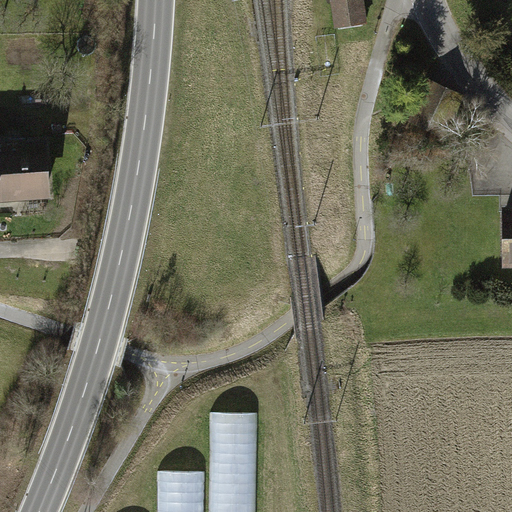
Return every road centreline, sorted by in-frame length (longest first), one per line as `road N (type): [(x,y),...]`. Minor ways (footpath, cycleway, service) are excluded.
road 1 (secondary): [(156,0),(120,262),(40,511)]
road 2 (residential): [(430,0),(472,79),(511,120)]
